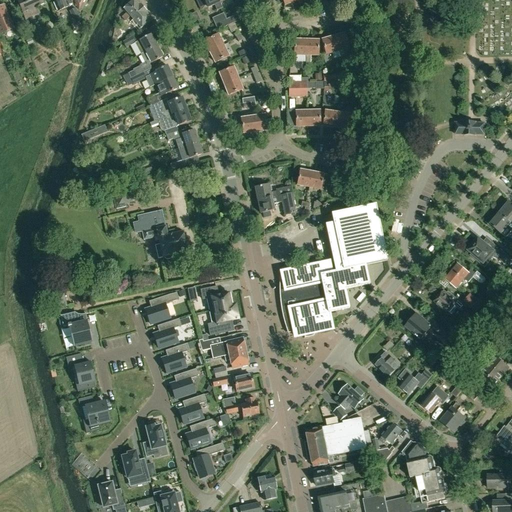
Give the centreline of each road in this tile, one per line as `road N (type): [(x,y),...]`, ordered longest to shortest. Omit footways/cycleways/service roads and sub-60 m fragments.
road 1 (residential): [(335,354),(511,141)]
road 2 (tertiary): [(227,164),(215,116),(155,0)]
road 3 (tertiary): [(282,415),(248,252)]
road 4 (residential): [(456,453),(335,354)]
road 5 (residential): [(161,396),(186,485),(210,505)]
